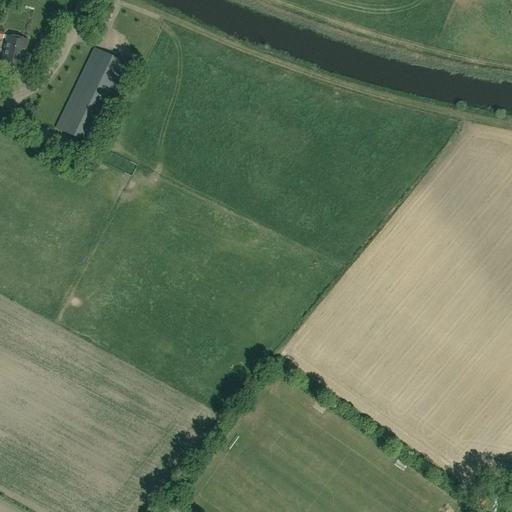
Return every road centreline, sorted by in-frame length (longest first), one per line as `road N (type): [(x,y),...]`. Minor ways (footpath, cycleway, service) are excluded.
road 1 (track): [(131,0),(349,86),(511,126)]
road 2 (unclassified): [(0,99),(50,73),(83,0)]
